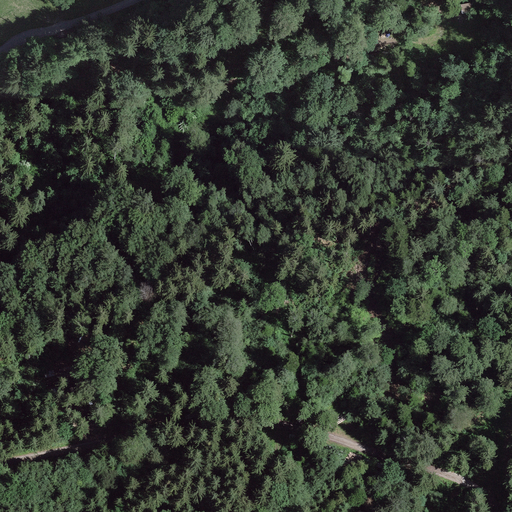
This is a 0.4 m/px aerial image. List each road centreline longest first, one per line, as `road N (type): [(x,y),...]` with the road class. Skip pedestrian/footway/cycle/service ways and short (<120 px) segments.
road 1 (track): [(492,492),(329,435),(222,420),(0,462)]
road 2 (unclassified): [(0,54),(133,0)]
